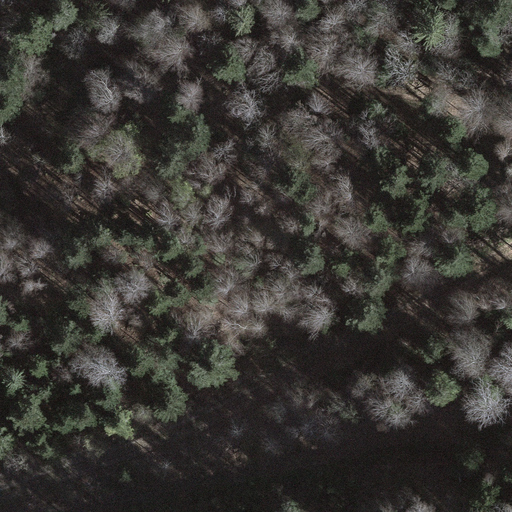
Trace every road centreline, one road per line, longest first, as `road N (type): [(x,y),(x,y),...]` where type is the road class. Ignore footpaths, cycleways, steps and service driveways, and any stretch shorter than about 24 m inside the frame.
road 1 (track): [(0,504),(511,237)]
road 2 (track): [(27,511),(511,417)]
